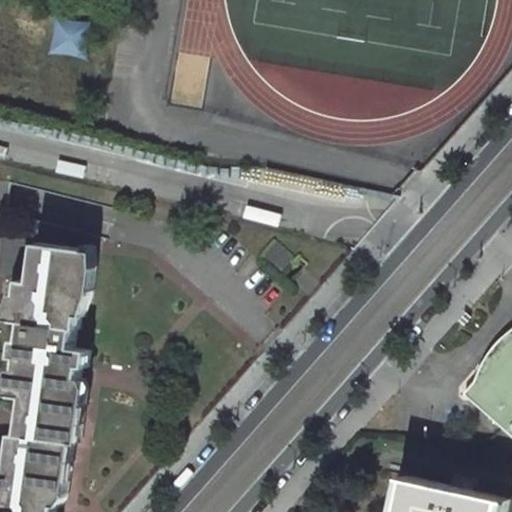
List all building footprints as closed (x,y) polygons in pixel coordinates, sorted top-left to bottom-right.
[(55,53),(90,58),(95,22),(60,17),(55,53)] [(0,87),(64,105),(72,75),(0,55),(0,87)] [(260,255),(282,275),(296,260),(275,240),(260,255)] [(21,359),(16,395),(28,398),(23,432),(17,432),(11,471),(1,470),(0,476),(0,511),(60,511),(64,481),(67,481),(72,443),(77,443),(83,405),(78,405),(84,367),(90,368),(92,348),(77,346),(79,330),(82,330),(87,290),(93,291),(95,267),(89,266),(91,249),(40,242),(35,282),(24,280),(18,320),(27,322),(24,340),(17,339),(14,357),(21,359)] [(511,333),(463,390),(511,431),(511,333)] [(502,511),(506,497),(411,476),(402,511),(502,511)]
